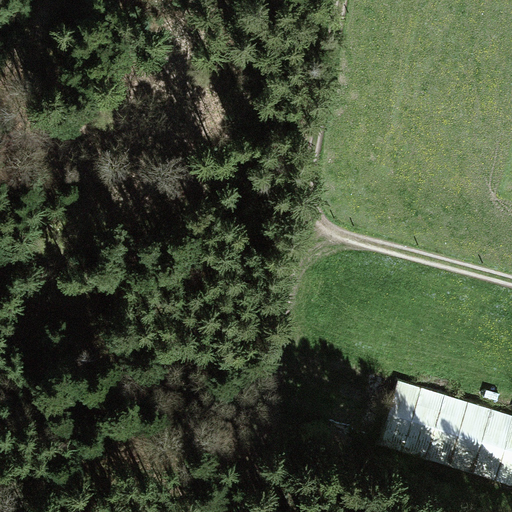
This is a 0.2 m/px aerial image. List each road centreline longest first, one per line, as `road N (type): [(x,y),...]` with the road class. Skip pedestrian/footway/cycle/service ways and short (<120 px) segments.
road 1 (track): [(247,511),(345,0)]
road 2 (track): [(511,271),(303,218)]
